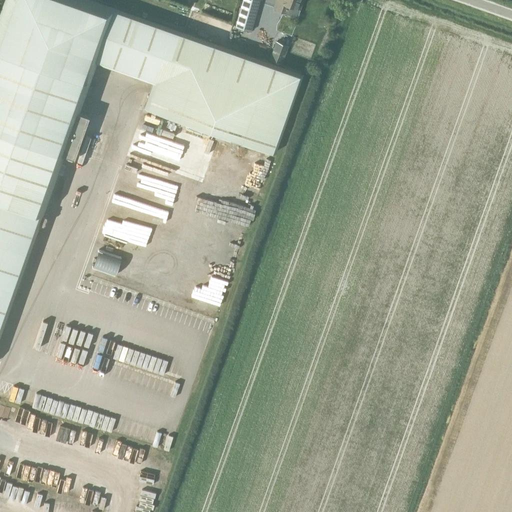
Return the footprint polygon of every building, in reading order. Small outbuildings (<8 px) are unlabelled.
[(4,0),(0,12),(0,41),(10,45),(2,67),(0,66),(0,335),(64,154),(74,157),(89,115),(79,112),(97,62),(153,82),(144,106),(275,152),(303,73),(96,0),(4,0)] [(276,0),(273,9),(284,13),(287,5),(300,10),(303,0),(276,0)] [(270,59),(282,63),(288,46),(277,41),(270,59)] [(207,202),(204,216),(250,227),(253,212),(207,202)] [(88,219),(72,270),(89,275),(105,225),(88,219)] [(162,287),(226,304),(236,268),(237,266),(220,261),(217,272),(231,275),(230,280),(188,268),(187,273),(168,268),(162,287)]
